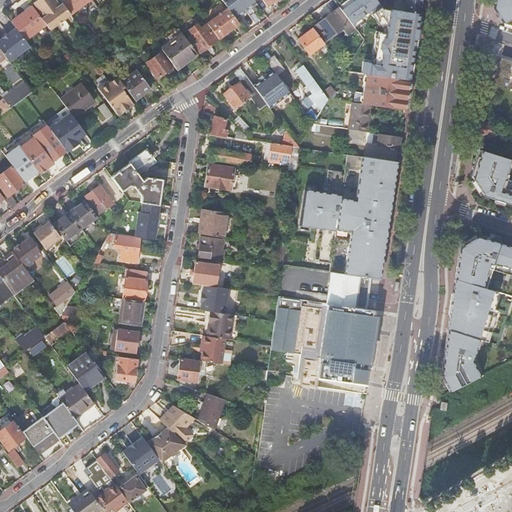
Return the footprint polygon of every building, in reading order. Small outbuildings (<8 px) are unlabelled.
[(54,0),(37,0),(33,3),(43,17),(41,18),(46,24),(47,26),(68,11),(62,3),(59,5),(54,0)] [(253,0),(221,0),(235,17),(247,9),(246,7),(251,3),(252,5),(255,2),(253,0)] [(358,8),(361,13),(377,1),(375,0),(357,0),(361,5),(358,8)] [(405,0),(404,11),(419,13),(420,0),(405,0)] [(511,0),(494,0),(493,8),(501,22),(511,25),(511,0)] [(16,28),(25,40),(46,24),(41,18),(32,6),(11,22),(16,28)] [(393,9),(383,8),(380,7),(378,18),(401,21),(417,24),(419,13),(404,11),(393,9)] [(227,8),(207,23),(219,38),(239,24),(227,8)] [(349,22),(338,8),(315,25),(326,40),(341,29),(347,36),(355,29),(349,22)] [(205,24),(188,37),(199,52),(217,39),(205,24)] [(309,54),(324,42),(313,27),(297,39),(309,54)] [(0,50),(7,59),(8,62),(29,46),(25,40),(16,28),(0,39),(0,50)] [(161,48),(176,69),(197,54),(182,33),(161,48)] [(375,42),(363,40),(354,54),(354,58),(367,60),(373,61),(375,42)] [(91,42),(70,57),(73,61),(84,53),(94,46),(91,42)] [(374,60),(371,74),(409,79),(414,47),(377,42),(374,60)] [(87,58),(97,51),(94,46),(84,53),(87,58)] [(160,52),(146,62),(157,77),(163,73),(165,75),(172,69),(160,52)] [(87,58),(84,53),(73,61),(78,67),(87,61),(87,58)] [(273,71),(276,74),(283,69),(274,57),(267,62),(273,71)] [(511,61),(500,58),(493,83),(511,89),(511,88),(511,61)] [(308,84),(311,88),(317,83),(303,64),(296,70),(307,84),(308,84)] [(15,87),(23,81),(14,69),(6,75),(15,87)] [(126,71),(117,78),(124,87),(134,99),(149,87),(137,71),(129,76),(126,71)] [(259,93),(270,107),(290,92),(276,74),(273,71),(267,76),(260,80),(253,85),(259,93)] [(369,104),(404,109),(409,79),(371,74),(365,73),(360,102),(369,104)] [(251,98),(259,93),(253,85),(246,76),(224,93),(235,108),(250,96),(251,98)] [(117,116),(133,104),(122,89),(124,87),(117,78),(117,77),(109,83),(107,81),(97,89),(117,116)] [(337,91),(327,79),(321,85),(331,96),(337,91)] [(317,83),(311,88),(314,92),(303,101),(307,107),(314,102),(322,108),(322,107),(328,98),(317,83)] [(60,99),(73,117),(94,101),(80,84),(60,99)] [(26,85),(5,101),(10,108),(13,106),(26,96),(31,92),(26,85)] [(29,101),(26,96),(13,106),(16,111),(25,104),(29,101)] [(350,113),(348,128),(366,131),(369,104),(360,102),(351,101),(350,113)] [(107,118),(112,114),(104,102),(98,107),(107,118)] [(312,109),(306,114),(313,123),(317,116),(312,109)] [(209,134),(225,136),(226,131),(222,130),(225,120),(214,117),(209,134)] [(54,135),(60,143),(78,130),(71,122),(54,135)] [(477,123),(475,133),(486,135),(494,136),(495,127),(487,125),(487,124),(477,123)] [(400,136),(366,131),(364,142),(389,146),(394,146),(398,147),(400,136)] [(38,143),(19,156),(29,169),(33,166),(34,168),(49,157),(38,143)] [(289,160),(292,145),(271,143),(270,150),(268,150),(267,153),(270,153),(269,157),(289,160)] [(137,155),(129,161),(139,175),(139,174),(157,161),(146,148),(137,155)] [(227,162),(239,164),(240,153),(209,148),(207,159),(217,160),(227,162)] [(511,181),(507,179),(511,162),(511,160),(479,150),(470,176),(472,179),(482,194),(483,196),(494,199),(504,202),(511,204),(511,181)] [(330,264),(329,271),(330,271),(370,277),(380,278),(396,160),(346,153),(343,172),(327,170),(325,184),(328,184),(327,193),(303,190),(298,225),(322,228),(321,234),(317,234),(314,261),(330,264)] [(226,167),(227,162),(217,160),(216,166),(208,165),(205,186),(231,190),(235,168),(226,167)] [(111,176),(122,191),(129,186),(134,185),(142,195),(140,202),(158,204),(162,179),(147,177),(143,180),(139,174),(139,175),(129,161),(128,161),(129,162),(111,176)] [(11,166),(0,174),(0,187),(6,196),(24,183),(11,166)] [(129,200),(122,191),(111,176),(100,184),(108,196),(121,213),(129,200)] [(482,194),(472,179),(470,181),(479,195),(482,194)] [(108,196),(100,184),(85,196),(93,207),(102,201),(103,203),(107,200),(106,198),(108,196)] [(10,195),(4,199),(11,209),(17,204),(10,195)] [(85,200),(69,212),(81,228),(97,216),(85,200)] [(198,233),(223,237),(227,212),(202,209),(198,233)] [(54,224),(65,240),(70,246),(86,234),(81,228),(69,212),(54,224)] [(142,214),(141,222),(146,223),(145,235),(154,236),(157,218),(148,216),(148,214),(142,214)] [(46,249),(44,250),(49,256),(54,253),(49,247),(61,237),(49,221),(34,233),(46,249)] [(102,232),(95,239),(99,243),(106,236),(102,232)] [(462,245),(476,236),(474,234),(460,243),(462,245)] [(116,235),(114,243),(130,245),(129,251),(127,249),(125,249),(124,252),(138,254),(140,238),(116,235)] [(511,263),(509,263),(511,253),(511,246),(500,243),(490,240),(477,236),(476,236),(462,245),(459,247),(455,279),(483,287),(489,268),(492,269),(511,275),(511,263)] [(14,249),(13,249),(25,265),(41,253),(29,237),(20,244),(18,244),(14,247),(14,249)] [(200,237),(198,257),(210,258),(223,259),(223,256),(224,249),(222,249),(223,239),(218,239),(200,237)] [(277,245),(274,269),(281,271),(282,265),(285,246),(277,245)] [(0,269),(0,276),(2,279),(13,293),(28,282),(27,281),(32,278),(14,253),(6,259),(9,263),(0,269)] [(193,278),(192,282),(207,285),(215,286),(219,265),(205,263),(195,262),(194,270),(194,273),(193,278)] [(92,263),(87,270),(86,272),(84,279),(81,287),(89,288),(91,280),(96,263),(92,263)] [(143,300),(147,271),(133,269),(131,277),(125,276),(122,297),(143,300)] [(317,292),(316,301),(366,308),(370,277),(330,271),(328,294),(317,292)] [(54,304),(74,289),(66,279),(62,281),(64,285),(48,296),(54,304)] [(228,288),(224,313),(233,314),(237,315),(241,315),(245,291),(244,291),(228,288)] [(277,295),(274,320),(273,329),(270,345),(270,350),(320,357),(317,377),(367,384),(370,359),(373,335),(372,334),(374,317),(372,317),(373,309),(366,308),(316,301),(277,295)] [(123,298),(115,297),(114,307),(121,308),(119,322),(139,325),(143,301),(123,298)] [(79,308),(66,306),(61,314),(77,316),(79,308)] [(220,338),(229,339),(233,314),(224,313),(209,311),(207,322),(210,323),(208,336),(220,338)] [(229,339),(234,339),(237,315),(233,314),(229,339)] [(274,320),(267,319),(266,328),(273,329),(274,320)] [(64,321),(44,336),(50,343),(52,341),(51,339),(55,337),(56,338),(69,328),(64,321)] [(114,328),(112,339),(116,340),(115,349),(135,352),(138,331),(114,328)] [(16,340),(19,344),(20,343),(24,349),(34,342),(35,343),(44,336),(39,329),(25,339),(22,335),(16,340)] [(476,348),(479,339),(448,330),(441,376),(450,391),(480,376),(476,367),(473,361),(476,348)] [(201,360),(205,361),(225,363),(228,349),(218,348),(220,338),(208,336),(202,335),(200,345),(203,345),(201,360)] [(86,351),(67,366),(79,383),(84,390),(104,375),(95,363),(86,351)] [(137,358),(119,356),(115,378),(134,381),(137,358)] [(204,370),(205,361),(201,360),(199,360),(199,361),(180,358),(177,378),(196,381),(197,373),(200,374),(200,369),(204,370)] [(257,369),(254,388),(263,390),(266,370),(257,369)] [(62,402),(74,417),(85,409),(94,403),(84,390),(79,383),(66,394),(59,398),(62,402)] [(214,424),(224,399),(206,392),(197,417),(214,424)] [(47,424),(58,438),(78,423),(76,420),(74,417),(62,402),(42,417),(47,424)] [(167,427),(184,443),(192,434),(184,427),(193,417),(172,404),(159,419),(167,427)] [(74,417),(76,420),(87,412),(85,409),(74,417)] [(13,421),(0,430),(0,439),(8,450),(25,437),(13,421)] [(18,427),(26,437),(34,431),(26,421),(18,427)] [(27,439),(37,453),(58,438),(47,424),(27,439)] [(158,458),(161,462),(185,444),(184,443),(167,427),(160,432),(153,437),(146,442),(158,458)] [(122,451),(138,473),(158,458),(146,442),(142,436),(132,443),(127,447),(122,451)] [(18,467),(25,461),(15,447),(7,452),(18,467)] [(96,459),(110,477),(118,471),(104,453),(96,459)] [(135,476),(119,487),(129,500),(145,489),(135,476)] [(104,494),(96,500),(101,507),(104,511),(112,511),(127,501),(114,484),(102,493),(104,494)] [(67,503),(69,506),(77,499),(81,496),(89,490),(87,488),(67,503)] [(73,511),(94,511),(101,507),(96,500),(89,490),(81,496),(77,499),(69,506),(73,511)] [(231,490),(226,495),(233,502),(238,496),(231,490)]
